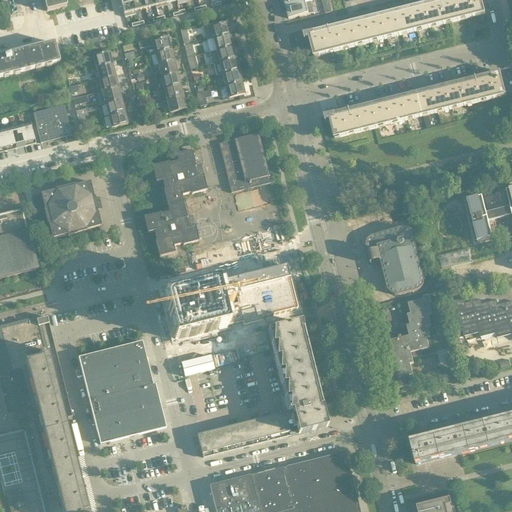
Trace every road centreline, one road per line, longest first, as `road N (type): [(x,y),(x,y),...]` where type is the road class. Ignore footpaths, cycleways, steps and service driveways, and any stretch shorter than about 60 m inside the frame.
road 1 (residential): [(190,476),(100,497),(92,466),(61,341),(65,332),(149,311)]
road 2 (residential): [(368,432),(286,102)]
road 3 (residential): [(286,102),(506,45)]
road 4 (residential): [(108,151),(286,102)]
road 5 (residential): [(190,476),(368,432)]
road 6 (residential): [(190,476),(149,311)]
road 7 (residential): [(149,311),(108,151)]
road 8 (residential): [(368,432),(511,396)]
